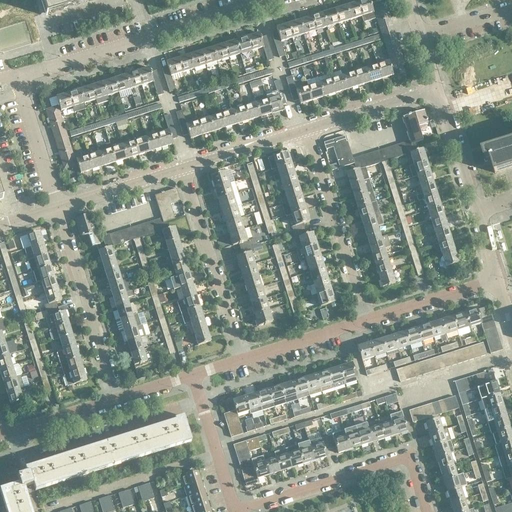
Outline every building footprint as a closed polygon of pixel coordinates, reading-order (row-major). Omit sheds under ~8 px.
[(40,0),(44,13),(86,0),(40,0)] [(373,13),(371,8),(368,0),(365,0),(356,3),(361,16),(372,13),(372,14),(373,13)] [(361,16),(356,3),(345,7),(349,20),(361,16)] [(371,8),(373,13),(374,12),(381,36),(393,32),(384,3),(373,7),(373,8),(371,8)] [(349,20),(345,7),(334,10),(338,24),(349,20)] [(326,27),(338,24),(334,10),(322,14),(326,27)] [(311,17),(315,31),(326,27),(322,14),(311,17)] [(303,35),(315,31),(311,17),(299,21),(303,35)] [(292,38),(303,35),(299,21),(288,25),(292,38)] [(275,28),(277,33),(280,43),(280,42),(292,38),(288,25),(276,28),(275,28)] [(262,48),(263,48),(260,38),(258,33),(258,34),(247,37),(251,51),(262,47),(262,48)] [(284,56),(280,42),(280,43),(277,33),(271,35),(278,58),(284,56)] [(388,61),(389,66),(391,66),(403,63),(394,34),(382,38),(390,61),(388,61)] [(263,48),(262,48),(267,61),(273,60),(265,36),(260,38),(263,48)] [(251,51),(247,37),(235,41),(239,55),(251,51)] [(239,55),(235,41),(223,45),(228,58),(239,55)] [(216,62),(228,58),(223,45),(212,48),(216,62)] [(205,65),(216,62),(212,48),(200,52),(205,65)] [(200,52),(189,55),(193,69),(205,65),(200,52)] [(182,73),(193,69),(189,55),(177,59),(182,73)] [(170,77),(171,77),(171,76),(182,73),(177,59),(166,63),(166,62),(165,62),(167,67),(170,77)] [(392,76),(389,66),(388,61),(387,61),(387,62),(376,65),(380,79),(391,75),(392,76)] [(369,82),(380,79),(376,65),(364,69),(369,82)] [(170,77),(167,67),(162,69),(169,92),(175,90),(170,77)] [(152,83),(153,83),(153,82),(150,73),(148,68),(137,72),(141,85),(152,82),(152,83)] [(353,73),(357,86),(369,82),(364,69),(353,73)] [(153,82),(153,83),(157,96),(163,94),(155,71),(150,73),(153,82)] [(334,93),(346,90),(342,76),(340,71),(328,75),(334,93)] [(129,89),(141,85),(137,72),(125,76),(129,89)] [(346,90),(357,86),(353,73),(342,76),(346,90)] [(318,84),(323,97),(334,93),(328,75),(317,79),(318,84)] [(114,79),(118,93),(129,89),(125,76),(114,79)] [(295,90),(291,77),(285,78),(292,102),(298,100),(295,90)] [(106,96),(118,93),(114,79),(102,83),(106,96)] [(262,86),(260,80),(248,84),(250,90),(262,86)] [(278,95),(281,105),(286,104),(279,80),(273,82),(276,92),(277,96),(278,95)] [(95,100),(106,96),(102,83),(91,86),(95,100)] [(311,100),(323,97),(318,84),(307,87),(311,100)] [(83,103),(95,100),(91,86),(79,90),(83,103)] [(295,90),(298,100),(300,105),(300,104),(311,100),(307,87),(295,91),(295,90)] [(72,107),(83,103),(79,90),(68,94),(72,107)] [(282,110),(281,105),(278,95),(277,96),(276,92),(265,95),(271,113),(282,110)] [(60,111),(72,107),(68,94),(56,97),(55,97),(58,106),(60,111),(60,112),(60,111)] [(259,117),(271,113),(265,95),(253,99),(255,104),(259,117)] [(133,99),(135,106),(141,104),(139,97),(133,99)] [(247,121),(259,117),(255,104),(243,107),(247,121)] [(58,112),(60,111),(58,106),(57,107),(56,106),(45,110),(54,138),(65,135),(58,112)] [(243,107),(232,111),(236,124),(247,121),(243,107)] [(185,125),(185,124),(181,111),(175,113),(182,136),(188,135),(185,125)] [(236,124),(232,111),(220,114),(224,128),(236,124)] [(416,151),(414,144),(422,141),(417,127),(427,124),(423,111),(402,118),(409,141),(412,152),(416,151)] [(224,128),(220,114),(209,118),(213,132),(224,128)] [(168,130),(171,140),(176,138),(169,115),(163,117),(167,130),(168,130)] [(201,135),(213,132),(209,118),(197,122),(201,135)] [(185,124),(185,125),(188,135),(189,139),(190,139),(201,135),(197,122),(186,125),(185,124)] [(172,145),(171,140),(168,130),(167,130),(168,131),(156,135),(160,148),(172,144),(172,145)] [(156,135),(145,138),(149,152),(160,148),(156,135)] [(353,164),(352,159),(345,136),(323,143),(325,149),(332,147),(338,166),(336,166),(335,164),(329,166),(330,171),(339,168),(353,164)] [(75,165),(77,164),(76,160),(75,159),(75,160),(73,160),(66,137),(54,141),(63,169),(75,165)] [(149,152),(145,138),(133,142),(138,155),(149,152)] [(413,153),(412,152),(409,141),(403,143),(407,155),(410,154),(413,153)] [(511,141),(482,151),(484,158),(489,157),(492,164),(494,173),(496,172),(496,171),(511,166),(511,141)] [(126,159),(138,155),(133,142),(122,145),(126,159)] [(401,156),(407,155),(403,143),(398,145),(401,156)] [(114,162),(110,149),(109,144),(97,147),(99,153),(103,166),(114,162)] [(114,162),(126,159),(122,145),(110,149),(114,162)] [(396,158),(401,156),(398,145),(392,146),(396,158)] [(390,160),(396,158),(392,146),(386,148),(390,160)] [(382,164),(387,163),(383,149),(377,151),(381,164),(382,164)] [(416,151),(412,152),(413,153),(410,154),(413,165),(425,162),(426,161),(424,155),(423,156),(422,150),(422,149),(417,151),(417,150),(416,151)] [(374,152),(369,154),(372,165),(378,164),(374,152)] [(87,156),(91,170),(103,166),(99,153),(87,156)] [(277,169),(289,165),(290,164),(288,159),(287,159),(285,154),(287,153),(286,153),(280,154),(279,154),(279,155),(267,159),(271,170),(277,169)] [(367,167),(372,165),(369,154),(363,156),(367,167)] [(76,160),(77,164),(80,174),(80,173),(91,170),(87,156),(76,160)] [(361,169),(364,168),(367,167),(363,156),(358,157),(361,169)] [(355,171),(361,169),(358,157),(352,159),(353,164),(355,170),(355,171)] [(427,167),(425,162),(413,165),(415,172),(409,174),(411,179),(417,176),(429,173),(429,172),(428,167),(427,167)] [(291,170),(289,165),(277,169),(280,180),(293,176),(294,176),(292,170),(291,170)] [(364,168),(361,169),(355,171),(355,170),(346,173),(347,179),(348,179),(350,185),(368,179),(364,168)] [(215,188),(227,184),(224,172),(214,175),(213,172),(209,173),(210,177),(212,182),(213,182),(215,188)] [(393,183),(390,172),(385,174),(388,184),(393,183)] [(430,179),(429,173),(417,176),(421,188),(432,184),(433,184),(431,178),(430,179)] [(294,182),(293,176),(280,180),(284,192),(296,188),(297,187),(296,181),(294,182)] [(368,179),(350,185),(349,185),(351,190),(352,190),(354,196),(371,190),(368,179)] [(397,194),(393,183),(388,184),(392,196),(397,194)] [(227,184),(215,188),(214,188),(216,194),(217,193),(218,199),(231,195),(227,184)] [(434,190),(432,184),(421,188),(422,194),(415,197),(417,202),(424,199),(436,196),(437,195),(435,190),(434,190)] [(288,203),(300,199),(301,199),(299,193),(298,193),(296,188),(284,192),(286,198),(280,200),(281,205),(288,203)] [(166,229),(167,229),(165,222),(174,219),(169,205),(179,201),(176,189),(163,193),(160,193),(160,194),(154,196),(155,201),(157,201),(160,211),(158,211),(161,218),(165,230),(166,230),(166,229)] [(371,190),(354,196),(353,196),(355,202),(357,207),(375,201),(371,190)] [(396,207),(400,206),(397,194),(392,196),(396,207)] [(231,195),(218,199),(217,199),(219,205),(220,205),(222,210),(235,206),(231,195)] [(428,211),(439,207),(440,207),(438,201),(437,201),(436,196),(424,199),(428,211)] [(302,205),(300,199),(288,203),(281,205),(284,217),(285,216),(303,210),(304,210),(303,204),(302,205)] [(375,201),(357,207),(356,208),(358,213),(359,213),(361,218),(378,213),(375,201)] [(235,206),(222,210),(221,211),(223,217),(224,216),(226,222),(238,218),(235,206)] [(396,207),(399,218),(404,217),(400,206),(396,207)] [(441,212),(439,207),(428,211),(431,222),(443,218),(444,218),(442,212),(441,212)] [(291,227),(293,233),(304,229),(302,223),(308,222),(306,216),(305,216),(303,210),(285,216),(289,228),(291,227)] [(262,224),(258,213),(253,214),(256,226),(262,224)] [(382,224),(378,213),(361,218),(360,219),(362,224),(364,230),(376,226),(382,224)] [(98,251),(101,250),(90,214),(75,219),(80,236),(88,235),(91,247),(96,245),(98,251)] [(403,230),(408,228),(404,217),(399,218),(403,230)] [(165,230),(161,218),(155,220),(158,231),(161,231),(165,230)] [(238,218),(226,222),(225,222),(226,228),(228,228),(229,233),(242,229),(238,218)] [(445,224),(443,218),(431,222),(435,233),(446,229),(447,229),(446,224),(445,224)] [(158,231),(155,220),(149,222),(153,233),(158,231)] [(153,233),(149,222),(144,224),(147,235),(153,233)] [(141,237),(147,235),(144,224),(138,226),(141,237)] [(366,235),(368,241),(380,237),(376,226),(364,230),(365,235),(366,235)] [(129,228),(132,240),(138,238),(135,227),(129,228)] [(168,228),(167,229),(166,229),(166,230),(165,230),(161,231),(165,243),(178,239),(174,228),(168,229),(168,228)] [(403,230),(406,241),(411,240),(408,228),(403,230)] [(126,229),(119,231),(123,243),(129,240),(126,229)] [(238,244),(240,244),(240,243),(246,241),(242,229),(229,233),(228,234),(230,239),(231,239),(233,245),(232,245),(232,246),(238,244)] [(304,229),(293,233),(295,239),(298,238),(302,249),(315,245),(316,245),(314,239),(313,240),(311,234),(312,234),(312,233),(306,235),(304,229)] [(439,245),(450,241),(451,240),(449,235),(448,235),(446,229),(435,233),(439,245)] [(117,244),(123,243),(119,231),(113,233),(117,244)] [(30,247),(42,243),(39,232),(34,233),(33,233),(31,233),(32,234),(26,236),(30,247)] [(112,246),(117,244),(113,233),(107,235),(111,247),(112,247),(112,246)] [(105,249),(110,247),(111,247),(107,235),(101,237),(105,249)] [(380,238),(380,237),(368,241),(367,241),(369,247),(370,247),(372,252),(383,249),(389,247),(386,236),(380,238)] [(138,238),(132,240),(133,242),(134,242),(137,251),(141,250),(138,240),(139,240),(138,238)] [(249,240),(246,241),(240,243),(240,244),(238,244),(242,255),(249,253),(253,252),(251,246),(256,244),(254,238),(249,240)] [(181,250),(178,239),(165,243),(168,254),(181,250)] [(415,251),(411,240),(406,241),(410,252),(415,251)] [(452,246),(450,241),(439,245),(442,256),(454,252),(453,246),(452,246)] [(23,249),(27,261),(46,255),(42,243),(30,247),(23,249)] [(262,250),(260,244),(252,247),(254,252),(262,250)] [(299,263),(306,261),(318,257),(319,257),(317,251),(316,251),(315,245),(302,249),(296,251),(299,263)] [(114,259),(110,247),(105,249),(101,250),(98,251),(101,263),(114,259)] [(383,249),(372,252),(371,253),(373,258),(375,264),(387,260),(383,249)] [(145,262),(141,250),(137,251),(140,263),(145,262)] [(185,262),(181,250),(168,254),(172,266),(185,262)] [(415,251),(410,252),(413,263),(418,262),(415,251)] [(456,258),(454,252),(442,256),(446,267),(452,265),(458,263),(456,257),(456,258)] [(249,253),(242,255),(236,257),(238,263),(239,263),(240,268),(253,264),(249,253)] [(46,255),(27,261),(30,272),(33,271),(50,266),(46,255)] [(309,272),(323,268),(321,262),(320,262),(318,257),(306,261),(309,272)] [(117,270),(114,259),(101,263),(105,274),(117,270)] [(387,260),(375,264),(374,264),(376,269),(377,269),(378,275),(390,271),(387,260)] [(149,273),(145,262),(140,263),(144,274),(149,273)] [(185,262),(172,266),(166,268),(169,279),(188,273),(185,262)] [(422,274),(418,262),(413,263),(417,276),(422,274)] [(253,264),(240,268),(239,268),(241,274),(242,274),(244,279),(257,276),(253,264)] [(456,277),(452,265),(446,267),(445,267),(448,279),(449,279),(449,278),(455,276),(455,277),(456,277)] [(50,266),(33,271),(36,283),(41,282),(53,278),(50,266)] [(313,284),(326,280),(326,279),(325,274),(324,274),(322,268),(323,268),(309,272),(313,284)] [(108,285),(121,282),(117,270),(105,274),(108,285)] [(394,283),(390,271),(378,275),(380,281),(381,281),(382,286),(381,287),(382,287),(387,285),(387,286),(389,285),(394,283)] [(152,284),(149,273),(144,274),(148,286),(152,284)] [(188,273),(169,279),(173,291),(179,289),(192,285),(188,273)] [(257,276),(244,279),(243,280),(245,286),(246,285),(248,291),(260,287),(257,276)] [(44,293),(57,289),(53,278),(41,282),(44,293)] [(127,280),(121,282),(108,285),(112,297),(131,291),(127,280)] [(327,285),(326,280),(313,284),(316,295),(329,291),(330,291),(328,285),(327,285)] [(34,289),(32,284),(21,288),(24,297),(27,296),(26,291),(34,289)] [(156,296),(152,284),(148,286),(151,297),(156,296)] [(195,296),(192,285),(179,289),(183,300),(195,296)] [(260,287),(248,291),(247,291),(249,297),(250,297),(251,303),(264,299),(260,287)] [(60,300),(57,289),(44,293),(48,304),(44,305),(39,307),(41,313),(57,308),(55,302),(60,300)] [(132,296),(131,291),(112,297),(115,308),(128,304),(126,298),(132,296)] [(331,297),(329,291),(316,295),(320,307),(330,303),(334,302),(332,296),(331,297)] [(165,302),(163,294),(157,296),(159,304),(165,302)] [(160,307),(156,296),(151,297),(155,308),(160,307)] [(195,296),(183,300),(185,306),(178,308),(180,313),(186,311),(199,307),(195,296)] [(264,299),(251,303),(250,303),(252,309),(253,308),(255,314),(268,310),(266,304),(271,303),(269,297),(264,299)] [(132,316),(128,304),(115,308),(119,320),(132,316)] [(163,318),(160,307),(155,308),(158,320),(163,318)] [(199,307),(186,311),(180,313),(183,324),(190,322),(203,319),(199,307)] [(57,308),(41,313),(34,315),(35,321),(45,318),(48,329),(67,323),(64,312),(59,314),(57,308)] [(479,319),(486,317),(483,308),(476,310),(464,313),(468,327),(480,323),(479,319)] [(268,310),(255,314),(254,314),(256,320),(257,320),(259,325),(257,326),(258,326),(264,324),(264,325),(266,325),(266,324),(272,322),(268,310)] [(452,317),(457,331),(468,327),(464,313),(452,317)] [(34,315),(27,317),(29,323),(35,321),(34,315)] [(481,325),(493,322),(491,315),(486,317),(479,319),(480,323),(481,325)] [(119,320),(123,331),(135,327),(132,316),(119,320)] [(457,331),(452,317),(440,321),(445,334),(457,331)] [(167,330),(163,318),(158,320),(162,331),(167,330)] [(206,330),(203,319),(190,322),(194,334),(206,330)] [(444,335),(445,334),(440,321),(429,325),(433,338),(439,336),(441,343),(446,341),(444,335)] [(483,331),(495,327),(493,322),(481,325),(483,331)] [(52,341),(59,339),(71,335),(67,323),(48,329),(52,341)] [(142,325),(135,327),(123,331),(126,342),(145,337),(142,325)] [(421,342),(433,338),(429,325),(417,328),(421,342)] [(484,336),(496,333),(495,327),(483,331),(484,336)] [(409,346),(421,342),(417,328),(405,332),(409,346)] [(171,341),(167,330),(162,331),(166,343),(171,341)] [(210,341),(206,330),(194,334),(197,345),(210,341)] [(393,336),(397,349),(409,346),(405,332),(393,336)] [(484,336),(486,343),(498,339),(496,333),(484,336)] [(62,350),(75,346),(71,335),(59,339),(62,350)] [(385,353),(397,349),(393,336),(381,339),(385,353)] [(147,342),(145,337),(126,342),(130,354),(143,350),(141,344),(147,342)] [(369,343),(373,357),(385,353),(381,339),(369,343)] [(488,348),(500,345),(498,339),(486,343),(488,348)] [(174,353),(171,341),(166,343),(169,354),(174,353)] [(362,360),(373,357),(369,343),(357,347),(362,360)] [(482,343),(476,345),(480,357),(486,355),(482,343)] [(474,359),(480,357),(476,345),(470,347),(474,359)] [(502,350),(500,345),(488,348),(490,354),(502,350)] [(56,352),(59,363),(78,357),(75,346),(62,350),(56,352)] [(468,361),(474,359),(470,347),(465,348),(468,361)] [(463,362),(468,361),(465,348),(459,350),(463,362)] [(146,361),(143,350),(130,354),(134,365),(139,364),(139,365),(141,364),(141,363),(146,361)] [(457,364),(463,362),(459,350),(453,352),(457,364)] [(451,366),(457,364),(453,352),(447,354),(451,366)] [(445,368),(451,366),(447,354),(442,356),(445,368)] [(0,357),(0,369),(11,366),(8,355),(0,357)] [(440,370),(445,368),(442,356),(436,358),(440,370)] [(63,375),(82,369),(78,357),(59,363),(63,375)] [(434,371),(440,370),(436,358),(430,359),(434,371)] [(428,373),(434,371),(430,359),(424,361),(428,373)] [(423,375),(428,373),(424,361),(419,363),(423,375)] [(417,377),(423,375),(419,363),(413,365),(417,377)] [(339,367),(343,381),(344,385),(356,381),(355,377),(351,364),(339,367)] [(11,366),(0,369),(0,374),(2,382),(20,376),(21,374),(19,366),(17,365),(11,366)] [(407,367),(411,379),(417,377),(413,365),(407,367)] [(343,381),(339,367),(327,371),(331,385),(343,381)] [(405,380),(411,379),(407,367),(402,368),(405,380)] [(405,380),(402,368),(396,370),(399,382),(405,380)] [(82,369),(63,375),(67,387),(86,381),(82,369)] [(35,371),(29,373),(31,380),(37,378),(35,371)] [(315,375),(321,393),(326,391),(325,387),(331,385),(327,371),(315,375)] [(481,387),(482,387),(486,385),(482,373),(477,375),(481,387)] [(486,385),(482,387),(484,394),(479,396),(481,400),(499,394),(495,382),(492,373),(484,375),(483,373),(482,373),(486,385)] [(321,393),(315,375),(303,379),(309,396),(321,393)] [(475,389),(481,387),(477,375),(471,377),(475,389)] [(20,376),(2,382),(6,393),(19,389),(24,387),(20,376)] [(469,391),(475,389),(471,377),(465,379),(469,391)] [(297,400),(309,396),(303,379),(292,382),(297,400)] [(463,392),(469,391),(465,379),(459,381),(463,392)] [(458,394),(463,392),(459,381),(454,382),(458,394)] [(280,386),(285,404),(297,400),(292,382),(280,386)] [(268,390),(272,404),(273,408),(285,404),(280,386),(268,390)] [(22,401),(19,389),(6,393),(9,405),(22,401)] [(256,393),(260,407),(272,404),(268,390),(256,393)] [(356,393),(348,395),(349,400),(357,398),(361,396),(359,392),(356,393)] [(261,411),(260,407),(256,393),(244,397),(248,411),(249,415),(261,411)] [(483,411),(502,405),(499,394),(481,400),(480,400),(483,411)] [(225,404),(227,413),(235,410),(236,415),(248,411),(244,397),(232,401),(233,402),(225,404)] [(448,399),(452,411),(458,409),(454,397),(448,399)] [(452,411),(448,399),(443,400),(446,412),(452,411)] [(446,412),(443,400),(437,402),(441,414),(446,412)] [(431,404),(435,416),(441,414),(437,402),(431,404)] [(429,418),(435,416),(431,404),(426,406),(429,418)] [(466,404),(462,405),(464,414),(469,412),(469,411),(470,411),(471,410),(470,405),(467,406),(466,404)] [(487,423),(506,417),(502,405),(483,411),(487,423)] [(424,419),(429,418),(426,406),(420,407),(424,419)] [(418,421),(424,419),(420,407),(414,409),(418,421)] [(412,423),(418,421),(414,409),(408,411),(412,423)] [(235,410),(227,413),(223,414),(225,421),(237,417),(236,415),(235,410)] [(389,417),(395,435),(406,431),(401,413),(389,417)] [(0,489),(0,495),(5,511),(32,511),(25,487),(33,484),(35,491),(191,442),(183,417),(174,420),(174,421),(28,467),(28,470),(16,474),(17,476),(19,484),(0,489)] [(239,422),(237,417),(225,421),(227,426),(239,422)] [(389,417),(378,420),(383,439),(395,435),(389,417)] [(491,434),(510,428),(506,417),(487,423),(491,434)] [(429,435),(442,431),(438,419),(425,424),(429,435)] [(383,439),(378,420),(366,424),(372,442),(383,439)] [(240,428),(239,422),(227,426),(229,432),(240,428)] [(372,442),(366,424),(355,428),(360,446),(372,442)] [(242,434),(240,428),(229,432),(230,438),(242,434)] [(343,432),(345,436),(349,450),(360,446),(355,428),(343,432)] [(511,440),(511,436),(510,428),(491,434),(495,446),(511,440)] [(432,446),(449,441),(445,430),(442,431),(429,435),(432,446)] [(326,437),(330,449),(336,447),(337,453),(349,450),(345,436),(333,440),(332,435),(326,437)] [(324,451),(330,449),(326,437),(320,439),(319,438),(308,442),(314,461),(326,457),(324,451)] [(249,440),(247,441),(250,452),(260,449),(258,442),(256,438),(249,440)] [(511,440),(495,446),(493,446),(497,458),(511,452),(511,440)] [(453,452),(449,441),(432,446),(436,458),(449,454),(453,452)] [(235,451),(247,448),(245,442),(233,445),(235,451)] [(303,464),(314,461),(308,442),(297,445),(303,464)] [(291,468),(303,464),(297,445),(285,449),(291,468)] [(236,457),(248,453),(247,448),(235,451),(236,457)] [(273,453),(275,458),(280,471),(291,468),(285,449),(273,453)] [(501,469),(511,465),(511,452),(497,458),(501,469)] [(250,459),(248,453),(236,457),(238,463),(250,459)] [(452,465),(449,454),(436,458),(439,469),(452,465)] [(268,475),(280,471),(275,458),(264,462),(268,475)] [(252,465),(250,459),(238,463),(240,468),(252,465)] [(257,479),(268,475),(264,462),(252,466),(254,470),(242,474),(244,482),(256,478),(257,479)] [(254,470),(252,466),(252,465),(240,468),(242,474),(254,470)] [(443,481),(456,477),(452,465),(439,469),(443,481)] [(511,478),(511,465),(501,469),(504,481),(511,478)] [(183,487),(200,482),(197,472),(180,477),(183,487)] [(446,492),(460,488),(456,477),(443,481),(446,492)] [(203,492),(200,482),(183,487),(186,497),(203,492)] [(149,484),(143,485),(148,500),(154,499),(149,484)] [(148,500),(143,485),(137,487),(142,502),(148,500)] [(450,504),(463,499),(460,488),(446,492),(450,504)] [(129,490),(123,492),(128,507),(134,505),(129,490)] [(128,507),(123,492),(118,494),(122,508),(128,507)] [(206,502),(203,492),(186,497),(190,507),(206,502)] [(110,496),(104,498),(108,511),(110,511),(114,511),(110,496)] [(108,511),(104,498),(98,500),(102,511),(108,511)] [(450,504),(452,511),(463,511),(467,511),(463,499),(450,504)] [(93,511),(90,502),(84,504),(86,511),(93,511)] [(169,503),(163,504),(165,511),(171,509),(169,502),(169,503)] [(190,507),(191,511),(207,511),(210,511),(206,502),(190,507)]
